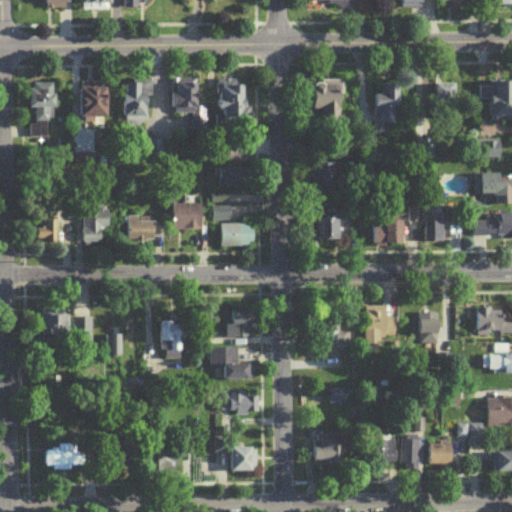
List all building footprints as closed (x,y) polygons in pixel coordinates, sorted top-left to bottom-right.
[(29,0),(29,1),(47,0),(48,13),(67,12),(66,0),(29,0)] [(82,0),(83,13),(112,13),(112,0),(82,0)] [(156,0),(123,0),(124,11),(157,11),(156,0)] [(424,0),(397,0),(397,11),(424,11),(424,0)] [(511,0),(496,0),(496,11),(511,10),(511,0)] [(217,83),(218,127),(246,126),(245,83),(217,83)] [(199,111),(199,84),(171,84),(172,119),(191,119),(191,134),(204,134),(204,111),(199,111)] [(124,129),(150,129),(151,85),(125,85),(124,129)] [(341,85),(312,85),(312,128),(341,128),(341,85)] [(511,125),(511,87),(478,87),(478,107),(489,107),(489,125),(511,125)] [(55,88),(30,88),(30,115),(34,115),(35,137),(44,137),(44,127),(55,127),(55,88)] [(108,88),(81,88),(81,123),(108,123),(108,88)] [(436,89),(436,114),(455,114),(455,89),(436,89)] [(375,90),(375,112),(399,112),(399,90),(375,90)] [(499,160),(498,147),(490,148),(492,161),(499,160)] [(317,198),(336,198),(336,169),(317,169),(317,198)] [(253,171),(219,171),(219,192),(253,192),(253,171)] [(511,179),(477,180),(477,202),(494,202),(494,210),(509,210),(509,200),(511,200),(511,179)] [(201,235),(201,209),(174,209),(174,235),(201,235)] [(229,225),(229,212),(212,212),(212,225),(229,225)] [(82,249),(101,249),(101,234),(108,234),(108,216),(82,216),(82,249)] [(316,217),(316,246),(337,246),(337,217),(316,217)] [(401,221),(383,221),(383,231),(371,231),(371,251),(401,251),(401,221)] [(472,243),(511,242),(511,221),(472,222),(472,243)] [(126,245),(154,245),(154,222),(126,222),(126,245)] [(34,224),(34,248),(56,248),(56,224),(34,224)] [(422,247),(441,247),(441,225),(422,225),(422,247)] [(220,252),(252,252),(252,229),(220,229),(220,252)] [(392,323),(383,323),(383,311),(363,311),(362,352),(392,352),(392,323)] [(67,314),(40,314),(40,344),(67,344),(67,314)] [(511,337),(511,325),(502,326),(502,314),(473,314),(473,338),(511,337)] [(215,342),(251,342),(251,316),(215,316),(215,342)] [(416,317),(416,356),(437,356),(437,317),(416,317)] [(91,322),(73,322),(73,351),(91,351),(91,322)] [(346,324),(320,324),(320,358),(346,358),(346,324)] [(158,327),(158,364),(181,364),(181,327),(158,327)] [(119,360),(119,339),(106,339),(106,360),(119,360)] [(249,385),(249,370),(235,370),(235,353),(207,353),(207,372),(221,372),(221,385),(249,385)] [(511,377),(511,359),(501,360),(501,378),(511,377)] [(254,419),(254,398),(226,398),(226,419),(254,419)] [(511,402),(483,402),(482,430),(511,430),(511,402)] [(339,470),(339,448),(331,448),(331,440),(311,441),(311,470),(339,470)] [(397,474),(416,474),(416,441),(397,441),(397,474)] [(371,470),(392,470),(392,444),(371,444),(371,470)] [(427,446),(427,469),(449,469),(449,446),(427,446)] [(251,455),(227,455),(227,478),(251,478),(251,455)] [(511,455),(490,455),(490,476),(511,475),(511,455)] [(43,473),(75,473),(75,456),(43,456),(43,473)] [(155,479),(178,479),(178,458),(155,458),(155,479)]
